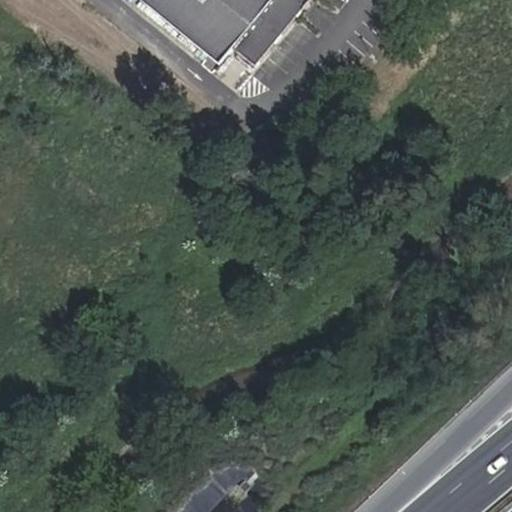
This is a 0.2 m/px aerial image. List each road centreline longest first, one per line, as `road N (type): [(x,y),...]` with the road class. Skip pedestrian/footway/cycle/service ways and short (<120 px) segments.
road 1 (unknown): [(103,0),(186,69),(247,70),(294,63),(367,30),(392,0)]
road 2 (motorway): [(511,395),(429,471),(415,511)]
